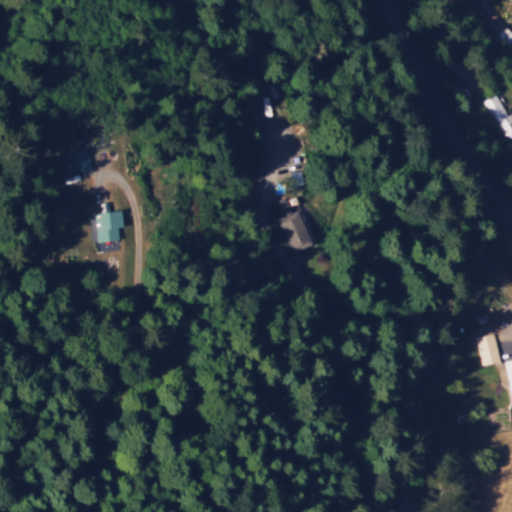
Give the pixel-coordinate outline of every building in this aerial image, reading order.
[(505,139),(511,135),(511,118),(509,113),(506,115),(494,93),(482,100),(505,139)] [(91,167),(85,146),(66,152),(73,173),(91,167)] [(93,212),(96,241),(117,239),(116,226),(121,225),(119,209),(93,212)] [(314,242),(298,211),(278,221),(294,253),(314,242)] [(495,334),(495,359),(510,360),(511,268),(499,267),(498,328),(476,328),(476,333),(495,334)] [(475,337),(480,364),(497,361),(492,333),(475,337)] [(511,399),(511,358),(501,361),(510,400),(511,399)]
